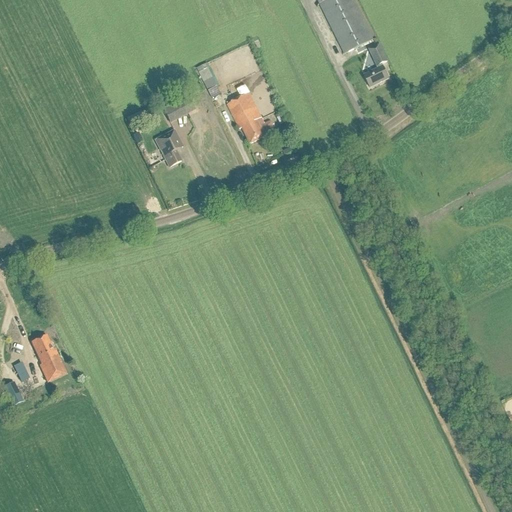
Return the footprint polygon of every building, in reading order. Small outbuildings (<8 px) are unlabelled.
[(352,0),(316,0),(344,55),(373,41),(352,0)] [(368,51),(377,69),(388,63),(379,45),(368,51)] [(219,58),(206,64),(212,76),(224,70),(219,58)] [(221,96),(208,70),(206,65),(196,70),(210,101),(221,96)] [(389,80),(383,67),(364,76),(370,89),(389,80)] [(268,136),(260,120),(262,119),(249,95),(228,106),(240,130),(242,129),(250,145),(268,136)] [(188,97),(162,111),(170,125),(195,112),(188,97)] [(180,163),(175,152),(182,148),(173,132),(155,141),(169,168),(180,163)] [(138,135),(136,136),(133,137),(137,145),(142,143),(138,135)] [(305,153),(277,160),(278,165),(306,158),(305,153)] [(46,337),(31,344),(41,366),(39,367),(47,384),(66,375),(55,352),(53,353),(46,337)] [(6,395),(17,390),(13,383),(3,388),(6,395)]
